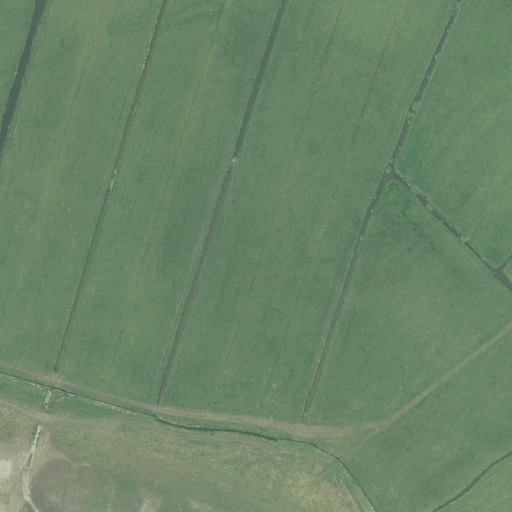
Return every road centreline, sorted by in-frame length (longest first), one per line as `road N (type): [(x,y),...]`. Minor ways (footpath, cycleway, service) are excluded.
road 1 (track): [(0,362),(167,412),(299,430),(386,423),(335,469)]
road 2 (track): [(386,423),(511,324)]
